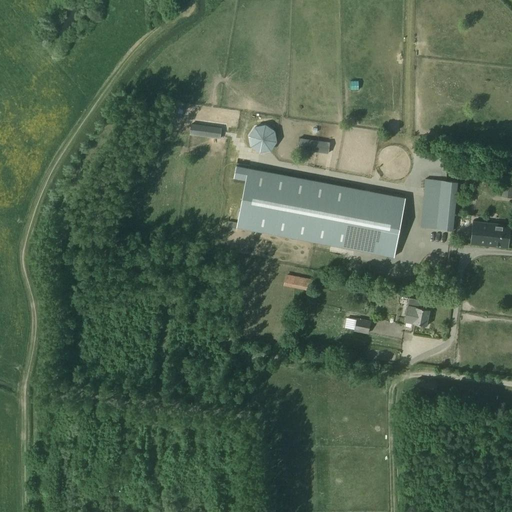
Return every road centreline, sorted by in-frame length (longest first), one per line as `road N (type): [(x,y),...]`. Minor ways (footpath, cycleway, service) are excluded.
road 1 (track): [(186,0),(126,62),(75,135),(34,215),(25,249),(38,308),(24,388),(26,511)]
road 2 (unclassified): [(404,370),(449,341),(466,254),(511,253)]
road 3 (track): [(398,511),(404,370)]
